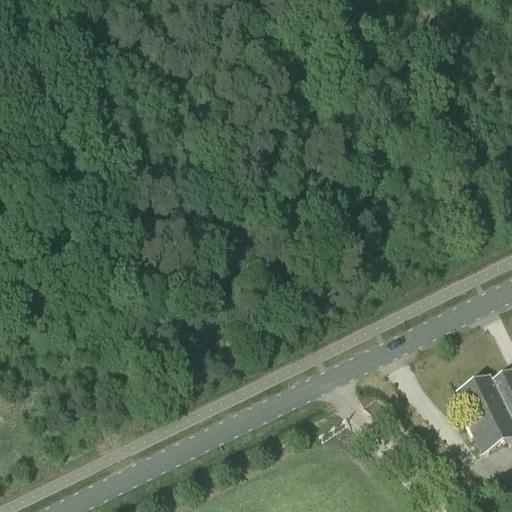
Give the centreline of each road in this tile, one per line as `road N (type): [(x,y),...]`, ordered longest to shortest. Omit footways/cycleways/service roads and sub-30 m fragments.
road 1 (secondary): [(65,511),(329,381)]
road 2 (secondary): [(329,381),(511,291)]
road 3 (unclassified): [(438,511),(329,381)]
